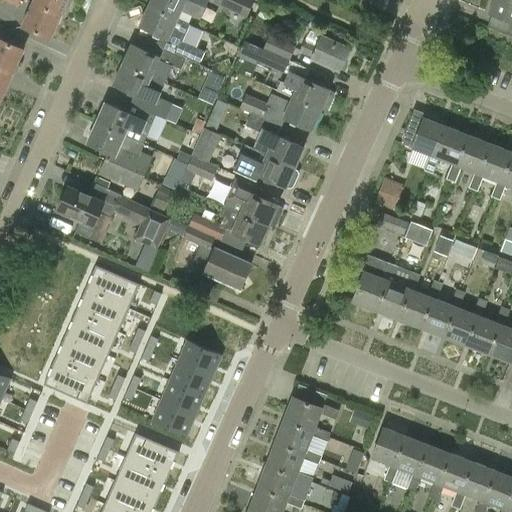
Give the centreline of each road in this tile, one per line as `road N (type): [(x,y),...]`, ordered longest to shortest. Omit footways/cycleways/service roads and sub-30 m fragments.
road 1 (residential): [(278,328),(397,63)]
road 2 (residential): [(0,240),(109,0)]
road 3 (residential): [(511,419),(278,328)]
road 4 (residential): [(193,511),(278,328)]
road 5 (residential): [(0,471),(40,487),(79,403)]
road 6 (residential): [(397,63),(511,109)]
